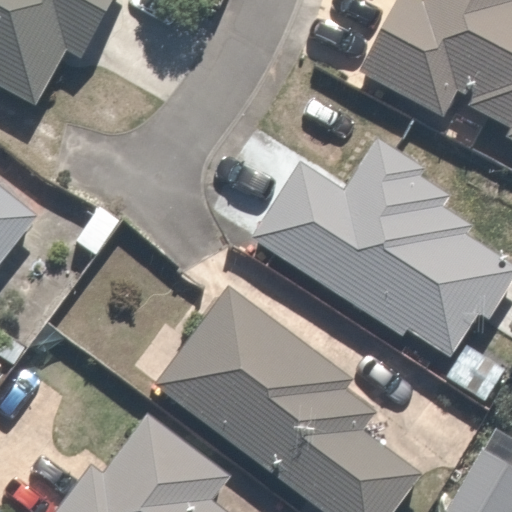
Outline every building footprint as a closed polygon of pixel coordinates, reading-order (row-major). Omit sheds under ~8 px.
[(0,0),(0,87),(36,107),(66,52),(81,60),(112,0),(0,0)] [(511,0),(425,0),(422,6),(411,0),(397,0),(357,76),(441,120),(455,94),(470,102),(466,109),(509,131),(504,140),(511,143),(511,0)] [(396,151),(376,139),(343,191),(299,163),(249,241),(400,337),(405,329),(450,358),(478,316),(487,322),(511,283),(511,268),(463,238),(471,226),(443,209),(450,199),(420,180),(426,170),(396,151)] [(0,265),(37,218),(0,189),(0,265)] [(354,382),(227,289),(154,388),(322,511),(392,511),(418,477),(362,436),(377,415),(346,392),(354,382)] [(230,480),(147,417),(101,476),(90,468),(56,511),(225,511),(212,502),(230,480)] [(511,511),(511,469),(480,452),(445,511),(511,511)]
